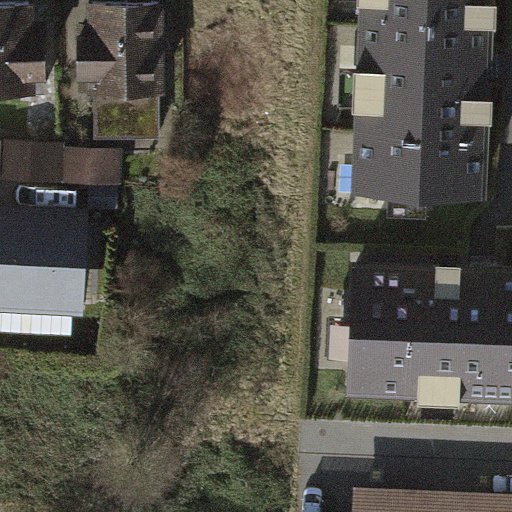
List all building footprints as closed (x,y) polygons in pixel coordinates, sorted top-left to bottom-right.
[(0,0),(0,88),(48,88),(48,71),(56,70),(55,20),(48,20),(47,0),(0,0)] [(174,0),(86,0),(87,93),(96,93),(96,135),(160,135),(160,90),(175,90),(174,0)] [(363,0),(357,187),(486,192),(490,63),(492,0),(363,0)] [(85,85),(86,32),(59,32),(58,84),(85,85)] [(67,140),(8,138),(7,178),(66,180),(67,144),(67,140)] [(126,146),(67,144),(66,180),(126,181),(126,146)] [(94,207),(0,201),(0,306),(87,312),(94,207)] [(511,229),(499,229),(498,267),(511,268),(511,229)] [(349,392),(511,399),(511,268),(498,267),(482,267),(355,262),(349,392)] [(0,437),(8,438),(19,362),(0,359),(0,437)] [(511,511),(511,492),(357,487),(356,511),(511,511)]
